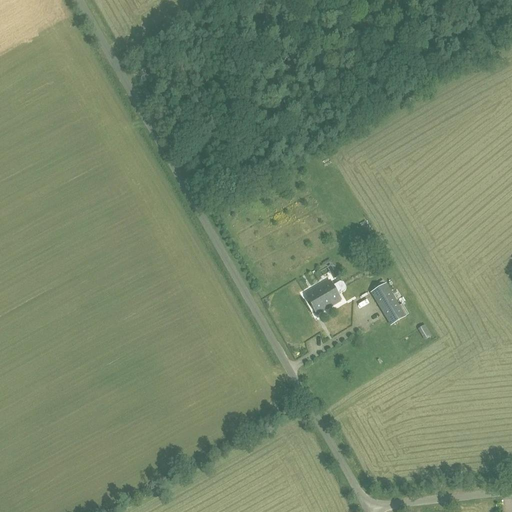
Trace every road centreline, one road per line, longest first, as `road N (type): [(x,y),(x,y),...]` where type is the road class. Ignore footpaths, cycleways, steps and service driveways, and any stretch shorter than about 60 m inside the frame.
road 1 (unclassified): [(369,511),(80,0)]
road 2 (unclassified): [(369,511),(511,493)]
